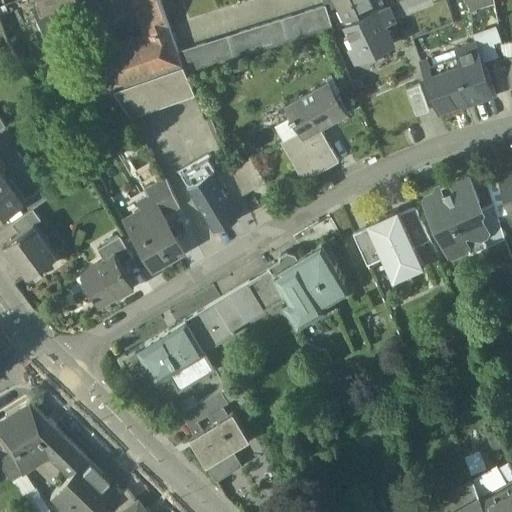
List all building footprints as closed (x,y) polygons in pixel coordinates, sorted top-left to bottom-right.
[(74,0),(35,0),(39,14),(35,15),(36,17),(47,14),(76,6),(74,0)] [(135,0),(147,31),(168,24),(159,0),(135,0)] [(335,0),(345,22),(361,15),(375,9),(371,0),(335,0)] [(400,0),(399,0),(377,8),(383,22),(406,13),(400,0)] [(415,0),(400,0),(406,13),(419,9),(415,0)] [(325,6),(177,51),(182,65),(186,74),(328,29),(328,30),(332,29),(325,6)] [(383,22),(377,8),(375,9),(361,15),(377,50),(393,42),(383,22)] [(47,14),(36,17),(53,54),(64,50),(47,14)] [(377,50),(361,15),(345,22),(352,38),(349,40),(352,47),(350,47),(356,59),(377,50)] [(147,31),(99,49),(107,72),(114,90),(182,65),(177,51),(168,24),(147,31)] [(499,25),(473,35),(476,41),(483,61),(504,53),(499,25)] [(476,41),(420,62),(438,111),(470,99),(471,102),(495,93),(483,61),(476,41)] [(64,50),(53,54),(63,74),(79,67),(69,47),(64,50)] [(350,55),(340,59),(347,73),(356,69),(350,55)] [(182,65),(114,90),(120,99),(131,115),(194,92),(186,74),(182,65)] [(79,67),(63,74),(68,87),(85,81),(79,67)] [(356,69),(347,73),(349,78),(358,74),(356,69)] [(85,81),(68,87),(81,114),(120,99),(114,90),(107,72),(85,81)] [(328,78),(285,103),(291,114),(292,115),(290,116),(292,119),(293,118),(300,130),(283,139),(281,141),(303,180),(339,159),(321,127),(347,112),(328,78)] [(291,114),(274,124),(283,139),(300,130),(293,118),(292,119),(290,116),(292,115),(291,114)] [(50,139),(44,131),(34,138),(40,146),(50,139)] [(251,157),(232,168),(242,194),(265,181),(251,157)] [(186,182),(215,230),(239,216),(221,187),(226,184),(215,165),(186,182)] [(0,217),(24,200),(0,166),(0,217)] [(511,171),(497,177),(502,191),(511,216),(511,171)] [(470,178),(465,176),(452,182),(455,188),(443,194),(437,192),(425,197),(448,247),(456,251),(464,247),(467,239),(482,233),(489,229),(480,209),(476,202),(480,200),(470,178)] [(179,205),(166,177),(149,188),(156,200),(164,214),(179,205)] [(497,177),(486,182),(490,195),(502,191),(497,177)] [(42,187),(24,200),(31,209),(33,207),(48,197),(42,187)] [(164,214),(156,200),(125,218),(154,266),(184,249),(164,214)] [(493,203),(480,209),(489,229),(482,233),(488,245),(505,237),(493,203)] [(415,206),(401,212),(416,245),(430,239),(415,206)] [(31,209),(12,223),(19,232),(34,221),(40,217),(33,207),(31,209)] [(401,212),(398,207),(367,221),(369,226),(383,257),(393,280),(424,265),(416,245),(401,212)] [(57,254),(34,221),(19,232),(7,241),(13,249),(8,252),(15,261),(17,260),(28,274),(37,268),(38,270),(45,265),(43,264),(57,254)] [(369,226),(353,233),(368,264),(383,257),(369,226)] [(120,235),(98,248),(104,258),(117,251),(123,262),(132,257),(120,235)] [(322,242),(300,256),(301,257),(296,260),(295,257),(289,255),(286,257),(284,263),(280,264),(272,268),(289,295),(290,297),(302,315),(325,301),(350,287),(322,242)] [(104,258),(82,271),(93,290),(91,291),(93,295),(95,294),(100,303),(117,294),(118,295),(127,290),(124,285),(133,280),(123,262),(117,251),(104,258)] [(272,268),(248,283),(264,309),(289,295),(272,268)] [(248,283),(216,302),(232,328),(264,309),(248,283)] [(290,297),(284,302),(298,325),(328,307),(325,301),(302,315),(290,297)] [(216,302),(138,349),(157,379),(177,367),(189,384),(215,369),(204,351),(234,332),(232,328),(216,302)] [(221,390),(182,413),(189,425),(197,420),(208,414),(223,405),(228,402),(221,390)] [(87,458),(31,401),(0,420),(0,435),(10,451),(22,470),(23,471),(24,472),(25,472),(50,456),(69,476),(87,458)] [(213,423),(203,429),(197,420),(189,425),(194,434),(190,437),(216,480),(233,470),(223,454),(250,438),(234,411),(229,414),(223,405),(208,414),(213,423)] [(0,457),(10,451),(0,435),(0,457)] [(470,453),(473,468),(486,465),(483,450),(470,453)] [(10,451),(0,457),(0,462),(10,478),(22,470),(10,451)] [(69,476),(51,493),(65,506),(61,510),(63,511),(92,511),(96,506),(101,509),(114,485),(87,458),(69,476)] [(484,489),(511,477),(511,458),(478,474),(484,489)] [(0,462),(0,484),(10,478),(0,462)] [(22,470),(10,478),(31,511),(50,511),(52,511),(33,482),(32,483),(25,472),(24,472),(23,471),(22,470)] [(474,478),(453,490),(457,497),(440,507),(442,511),(489,511),(484,502),(483,499),(474,478)] [(511,511),(511,482),(483,499),(484,502),(489,511),(511,511)] [(114,485),(101,509),(106,511),(111,511),(123,492),(114,485)] [(127,488),(124,490),(123,492),(111,511),(120,511),(136,501),(127,488)] [(378,511),(372,497),(355,505),(357,511),(378,511)] [(146,511),(138,500),(136,501),(120,511),(146,511)]
